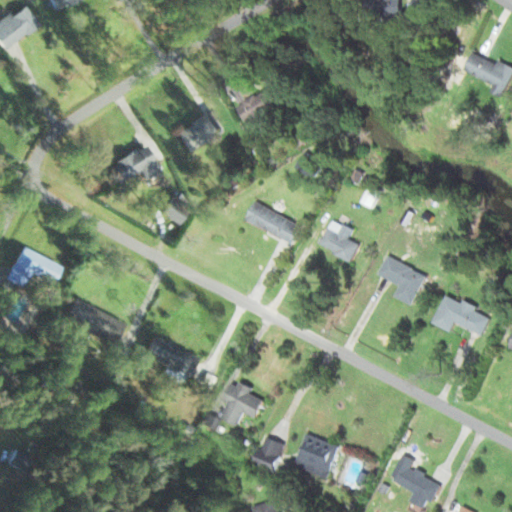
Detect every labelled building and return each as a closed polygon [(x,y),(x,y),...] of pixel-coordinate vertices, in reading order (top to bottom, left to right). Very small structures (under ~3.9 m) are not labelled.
[(49,0),(56,12),(77,0),(49,0)] [(404,22),(404,0),(380,0),(381,22),(404,22)] [(0,23),(0,42),(6,50),(39,25),(24,5),(0,23)] [(468,75),(509,93),(511,86),(511,67),(478,52),(468,75)] [(258,129),(285,110),(270,90),(244,109),(258,129)] [(177,135),(190,154),(222,131),(210,112),(177,135)] [(146,180),(160,172),(146,147),(107,168),(117,185),(141,172),(146,180)] [(249,219),(295,244),(304,227),(258,203),(249,219)] [(350,238),(355,232),(337,220),(322,243),(352,264),(363,247),(350,238)] [(8,280),(31,291),(37,279),(52,287),(61,267),(22,249),(8,280)] [(414,306),(429,278),(391,257),(382,275),(403,287),(398,297),(414,306)] [(459,324),(487,336),(495,315),(448,296),(436,325),(455,333),(459,324)] [(80,332),(115,348),(125,324),(74,301),(66,319),(83,327),(80,332)] [(198,359),(155,337),(145,357),(188,378),(198,359)] [(229,404),(223,420),(240,427),(246,413),(258,419),(266,400),(252,394),(254,390),(234,382),(225,403),(229,404)] [(298,467),(330,478),(341,446),(309,435),(298,467)] [(288,446),(269,438),(257,464),(276,473),(288,446)] [(33,457),(16,449),(4,476),(21,483),(33,457)] [(395,482),(416,494),(412,501),(430,511),(444,485),(405,464),(395,482)] [(255,508),(255,511),(281,511),(278,501),(255,508)]
